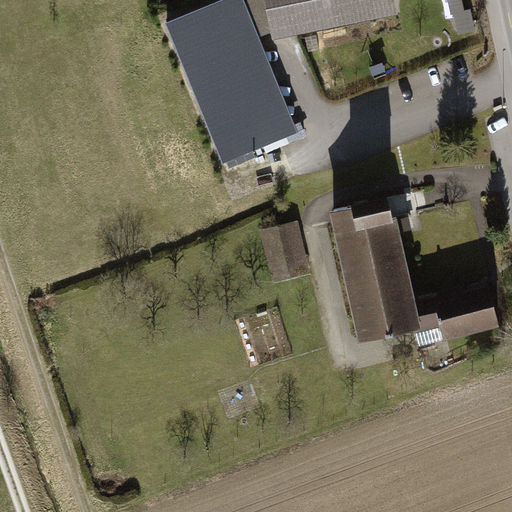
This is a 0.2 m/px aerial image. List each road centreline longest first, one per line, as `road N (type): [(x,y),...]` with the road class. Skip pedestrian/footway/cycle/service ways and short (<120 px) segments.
road 1 (unknown): [(360,354),(322,176),(339,135)]
road 2 (unknown): [(339,135),(355,141),(409,126),(511,83)]
